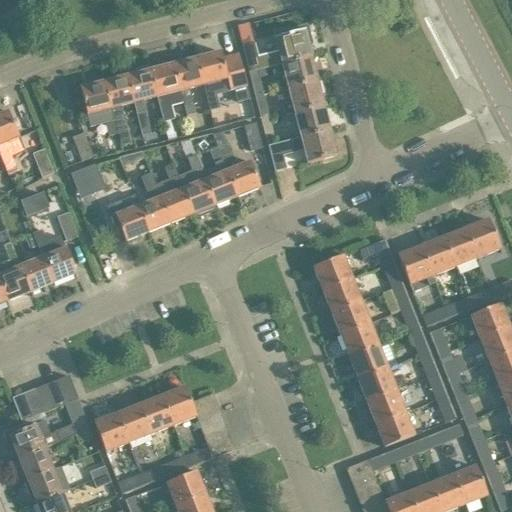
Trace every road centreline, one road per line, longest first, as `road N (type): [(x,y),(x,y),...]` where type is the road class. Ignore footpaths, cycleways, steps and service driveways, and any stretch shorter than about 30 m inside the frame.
road 1 (residential): [(0,78),(35,62),(283,0)]
road 2 (residential): [(315,511),(208,259)]
road 3 (residential): [(0,357),(208,259)]
road 4 (residential): [(208,259),(382,176)]
road 5 (residential): [(382,176),(363,140),(328,0)]
road 6 (residential): [(382,176),(510,114)]
road 7 (tertiary): [(510,114),(453,0)]
